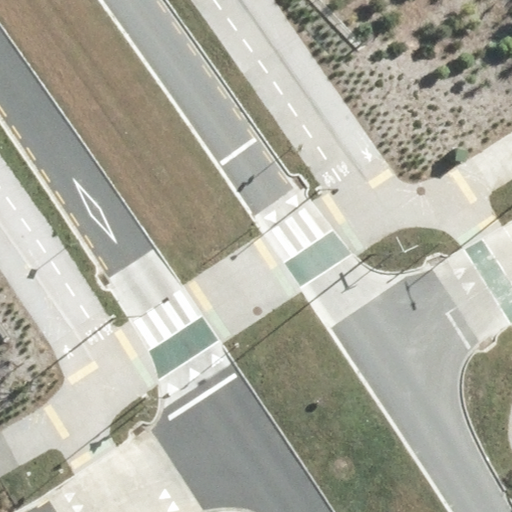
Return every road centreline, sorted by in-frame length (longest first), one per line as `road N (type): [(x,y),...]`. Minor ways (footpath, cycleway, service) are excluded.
road 1 (secondary): [(139,0),(387,353)]
road 2 (secondary): [(233,429),(0,68)]
road 3 (secondary): [(387,353),(485,511)]
road 4 (residential): [(233,429),(89,511)]
road 5 (residential): [(511,269),(387,353)]
